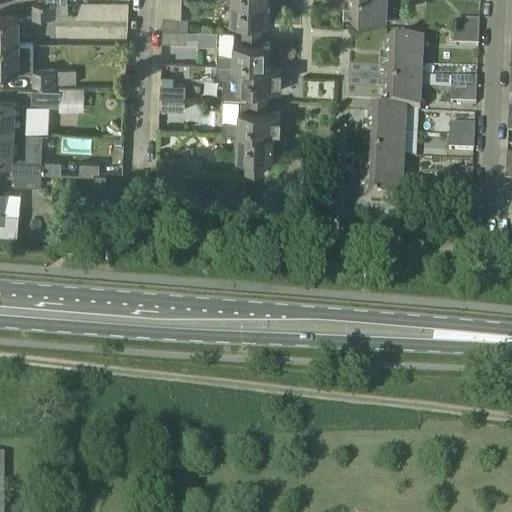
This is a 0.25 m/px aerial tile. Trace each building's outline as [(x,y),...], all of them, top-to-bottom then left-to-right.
[(164,0),(164,15),(181,16),(181,0),(164,0)] [(241,22),(241,33),(260,33),(260,23),(266,24),(268,0),(266,0),(230,0),(229,22),(241,22)] [(387,17),(387,0),(348,0),(348,5),(343,5),(342,15),(387,17)] [(30,3),(30,16),(30,19),(54,18),(55,19),(67,18),(67,4),(54,4),(54,3),(30,3)] [(19,16),(0,16),(0,44),(19,45),(19,16)] [(162,17),(162,30),(187,31),(187,18),(162,17)] [(453,33),(478,34),(479,21),(453,20),(453,33)] [(194,38),(194,31),(187,31),(162,30),(161,43),(187,43),(187,38),(194,38)] [(215,66),(219,66),(231,66),(253,68),(253,66),(268,67),(269,44),(261,44),(260,33),(241,33),(241,42),(232,42),(231,55),(216,54),(215,66)] [(452,45),(472,46),(478,47),(478,34),(453,33),(452,45)] [(379,65),(423,66),(424,44),(385,42),(385,56),(379,55),(379,65)] [(0,72),(20,72),(19,71),(32,71),(33,71),(32,45),(19,45),(0,44),(0,72)] [(422,89),(423,66),(379,65),(378,75),(384,75),(383,88),(422,89)] [(222,100),(238,101),(266,102),(266,92),(280,92),(280,68),(268,67),(253,66),(253,68),(231,66),(219,66),(218,77),(223,77),(222,100)] [(76,70),(56,71),(56,84),(76,83),(76,70)] [(56,71),(33,71),(32,71),(32,85),(56,85),(56,84),(56,71)] [(451,78),(450,91),(476,92),(476,80),(451,78)] [(184,86),(161,85),(159,85),(159,97),(184,98),(184,86)] [(390,111),(407,112),(421,113),(422,89),(383,88),(383,101),(377,101),(376,110),(390,111)] [(59,91),(18,89),(18,103),(0,102),(0,131),(15,132),(24,133),(25,105),(59,106),(59,91)] [(476,92),(450,91),(450,103),(475,105),(476,92)] [(184,98),(159,97),(159,110),(183,111),(184,98)] [(237,122),(222,121),(221,134),(236,134),(273,136),(279,137),(281,112),(266,111),(266,102),(238,101),(237,122)] [(361,132),(406,135),(407,112),(390,111),(376,110),(368,110),(367,123),(362,123),(361,132)] [(449,124),(449,137),(474,138),(474,125),(449,124)] [(0,160),(14,162),(15,132),(0,131),(0,160)] [(40,173),(61,174),(62,162),(41,161),(42,134),(24,133),(15,132),(14,162),(13,172),(15,172),(40,173)] [(366,156),(404,158),(406,135),(361,132),(361,142),(367,142),(366,156)] [(272,160),(273,136),(236,134),(235,158),(244,158),(244,169),(264,170),(264,159),(272,160)] [(474,138),(449,137),(448,149),(473,151),(474,138)] [(366,156),(365,169),(360,168),(359,178),(403,180),(404,158),(366,156)] [(156,170),(181,170),(181,158),(157,158),(156,170)] [(100,164),(80,163),(79,175),(93,176),(93,174),(99,174),(100,164)] [(447,183),(472,184),(472,171),(447,170),(447,183)] [(40,173),(15,172),(14,185),(40,186),(40,173)] [(95,176),(95,189),(105,190),(105,176),(95,176)] [(364,188),(363,202),(402,204),(403,195),(424,196),(425,182),(403,180),(359,178),(359,187),(364,188)] [(472,184),(447,183),(446,195),(471,197),(472,184)] [(0,235),(17,237),(19,215),(5,214),(7,187),(0,186),(0,235)]
